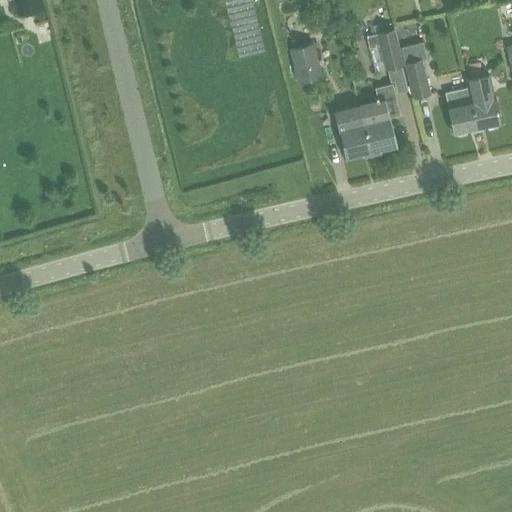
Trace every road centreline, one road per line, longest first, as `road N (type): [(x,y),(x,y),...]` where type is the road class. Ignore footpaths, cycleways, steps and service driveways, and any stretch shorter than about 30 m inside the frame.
road 1 (residential): [(164,241),(511,165)]
road 2 (residential): [(164,241),(105,0)]
road 3 (residential): [(0,287),(164,241)]
